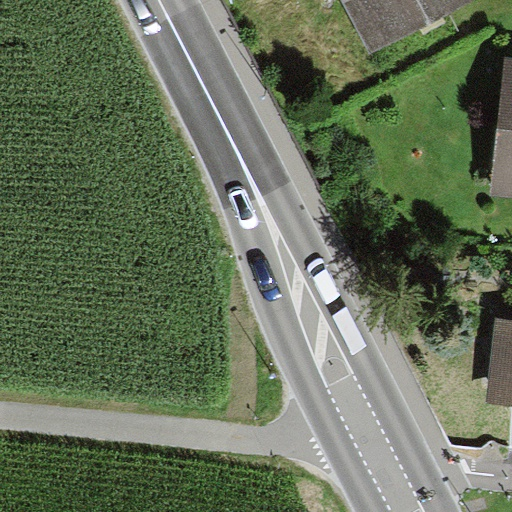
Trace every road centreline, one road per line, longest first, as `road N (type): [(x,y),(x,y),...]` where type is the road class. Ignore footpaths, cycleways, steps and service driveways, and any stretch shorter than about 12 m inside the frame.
road 1 (secondary): [(159,0),(392,453)]
road 2 (track): [(0,420),(392,453)]
road 3 (residential): [(511,472),(392,453)]
